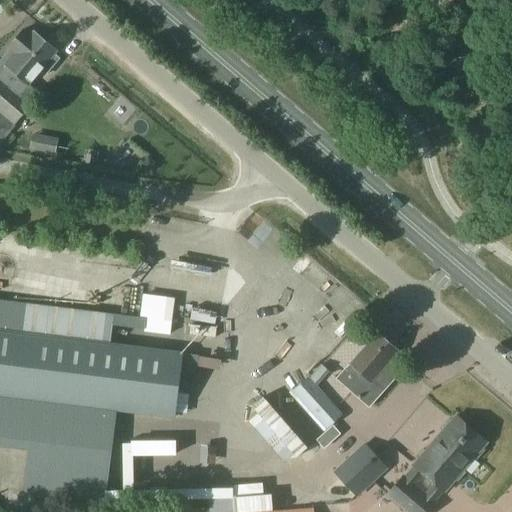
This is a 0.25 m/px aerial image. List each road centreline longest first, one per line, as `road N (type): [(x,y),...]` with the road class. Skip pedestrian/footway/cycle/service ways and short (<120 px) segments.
road 1 (unknown): [(459,327),(329,462),(301,475),(247,449),(226,407),(228,386),(283,337)]
road 2 (primary): [(456,263),(149,0)]
road 3 (unclassified): [(272,172),(241,196),(202,200),(0,163)]
road 4 (unclassified): [(272,172),(69,0)]
road 5 (unclassified): [(423,296),(272,172)]
